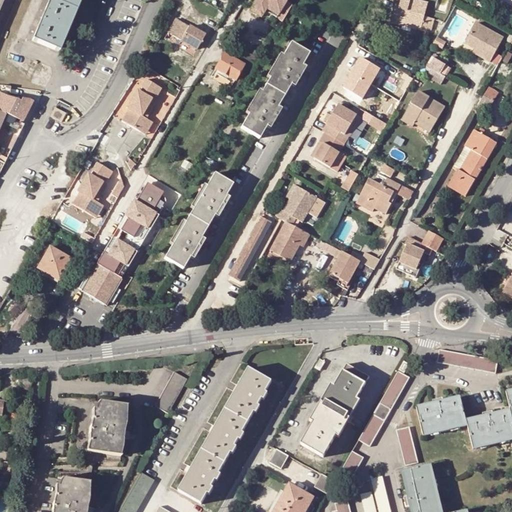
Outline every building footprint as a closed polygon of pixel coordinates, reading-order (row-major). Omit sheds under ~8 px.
[(80,0),(47,0),(31,40),(58,52),(80,0)] [(268,5),(279,12),(277,15),(276,18),(282,22),(292,5),(285,2),(286,0),(256,0),(253,6),(264,13),(266,9),(268,5)] [(396,7),(392,23),(401,26),(402,23),(422,28),(432,31),(435,18),(425,16),(428,2),(419,0),(417,0),(416,6),(410,4),(410,0),(401,0),(400,8),(396,7)] [(266,9),(277,15),(279,12),(268,5),(266,9)] [(262,16),(264,13),(253,6),(251,10),(262,16)] [(511,19),(511,15),(508,13),(503,20),(509,24),(511,19)] [(204,36),(177,21),(169,34),(196,50),(204,36)] [(477,23),(466,43),(475,49),(485,54),(483,58),(491,62),(505,38),(477,23)] [(259,137),(266,126),(278,107),(284,96),(290,84),(301,66),(308,53),(303,51),(290,43),(283,56),(270,78),(266,85),(262,92),(249,114),(241,127),(259,137)] [(244,49),(240,54),(257,64),(260,58),(244,49)] [(485,54),(475,49),(474,52),(483,58),(485,54)] [(246,59),(238,55),(236,59),(224,52),(215,68),(234,79),(246,59)] [(267,76),(270,78),(283,56),(279,54),(267,76)] [(448,61),(442,57),(441,59),(434,55),(427,66),(430,68),(426,75),(441,84),(450,67),(445,65),(448,61)] [(364,99),(381,69),(359,56),(341,86),(364,99)] [(147,77),(150,71),(142,65),(138,71),(147,77)] [(305,68),(301,66),(290,84),(294,87),(305,68)] [(121,120),(141,132),(148,119),(147,119),(143,116),(152,99),(151,98),(153,94),(158,86),(145,78),(141,86),(143,87),(141,91),(136,89),(125,108),(127,109),(121,120)] [(0,162),(4,165),(24,125),(21,123),(33,100),(23,96),(20,101),(9,95),(10,87),(0,85),(0,162)] [(162,88),(158,86),(153,94),(157,97),(162,88)] [(482,100),(491,106),(499,92),(490,87),(482,100)] [(245,112),(249,114),(262,92),(258,90),(245,112)] [(413,126),(415,123),(430,132),(445,106),(418,91),(402,120),(413,126)] [(152,99),(143,116),(147,119),(157,101),(152,99)] [(491,106),(482,100),(478,108),(487,113),(491,106)] [(357,115),(339,104),(332,116),(328,122),(323,131),(325,133),(343,144),(345,144),(345,145),(356,126),(352,123),(357,115)] [(278,107),(266,126),(270,128),(281,109),(278,107)] [(55,108),(51,116),(61,121),(65,113),(55,108)] [(361,118),(357,115),(352,123),(356,126),(361,118)] [(387,124),(373,116),(369,123),(383,131),(387,124)] [(153,122),(148,119),(141,132),(146,135),(153,122)] [(430,132),(415,123),(413,126),(428,135),(430,132)] [(475,130),(465,146),(472,150),(476,152),(464,173),(460,171),(458,169),(449,185),(466,195),(497,143),(483,135),(485,130),(481,128),(479,132),(475,130)] [(325,133),(320,141),(323,143),(315,157),(331,166),(340,153),(345,144),(343,144),(325,133)] [(323,143),(320,141),(312,155),(314,157),(315,157),(323,143)] [(464,173),(476,152),(472,150),(460,171),(464,173)] [(346,156),(340,153),(331,166),(338,170),(346,156)] [(192,163),(184,160),(181,166),(188,170),(192,163)] [(72,204),(93,216),(100,203),(98,202),(94,200),(104,182),(102,180),(104,177),(108,169),(96,162),(91,170),(93,171),(91,175),(87,172),(76,192),(78,193),(72,204)] [(395,170),(385,165),(381,172),(391,178),(395,170)] [(113,172),(108,169),(104,177),(109,179),(113,172)] [(351,170),(345,181),(352,185),(358,174),(351,170)] [(151,176),(143,171),(124,204),(131,207),(145,182),(147,183),(151,176)] [(164,258),(183,269),(190,257),(201,238),(208,226),(214,215),(226,195),(233,183),(214,173),(207,186),(194,208),(189,216),(185,222),(172,246),(164,258)] [(418,181),(417,180),(408,175),(402,185),(412,191),(418,181)] [(370,179),(357,203),(373,212),(375,208),(386,214),(392,204),(389,203),(394,192),(398,194),(402,185),(387,178),(383,186),(370,179)] [(349,191),(352,185),(345,181),(341,187),(349,191)] [(94,200),(98,202),(108,185),(104,182),(94,200)] [(288,196),(292,198),(299,185),(296,183),(288,196)] [(203,184),(190,206),(194,208),(207,186),(203,184)] [(304,221),(309,211),(318,196),(299,185),(292,198),(285,209),(281,207),(276,216),(282,219),(286,222),(293,225),(297,217),(304,221)] [(398,194),(397,194),(408,200),(412,191),(402,185),(398,194)] [(394,192),(389,203),(392,204),(397,194),(398,194),(394,192)] [(226,195),(214,215),(218,216),(229,197),(226,195)] [(327,201),(318,196),(309,211),(319,216),(327,201)] [(105,205),(100,203),(93,216),(97,219),(105,205)] [(386,214),(375,208),(373,212),(384,218),(386,214)] [(244,288),(246,285),(282,219),(276,216),(265,211),(230,276),(240,282),(238,285),(244,288)] [(124,225),(112,246),(131,258),(143,237),(141,236),(151,218),(141,212),(139,216),(136,215),(129,228),(124,225)] [(182,220),(168,244),(172,246),(185,222),(182,220)] [(286,222),(271,251),(290,261),(298,245),(300,241),(305,243),(310,234),(293,225),(286,222)] [(443,239),(428,230),(420,243),(432,248),(436,251),(443,239)] [(201,238),(190,257),(193,258),(204,240),(201,238)] [(411,239),(400,262),(416,269),(423,253),(428,256),(432,248),(420,243),(411,239)] [(328,253),(329,251),(331,246),(322,241),(318,247),(328,253)] [(343,252),(331,246),(329,251),(339,256),(340,257),(343,252)] [(36,268),(49,276),(51,274),(60,279),(71,259),(49,247),(36,268)] [(287,266),(290,261),(271,251),(268,256),(287,266)] [(350,256),(360,261),(363,257),(352,251),(350,256)] [(343,252),(340,257),(339,256),(331,273),(335,276),(347,254),(343,252)] [(374,269),(379,260),(365,252),(363,257),(360,261),(374,269)] [(350,256),(347,254),(335,276),(340,278),(348,283),(360,261),(350,256)] [(419,271),(416,269),(400,262),(397,268),(415,277),(419,271)] [(97,266),(82,293),(105,306),(121,279),(97,266)] [(345,289),(348,283),(340,278),(337,284),(345,289)] [(498,361),(440,350),(438,362),(496,373),(498,361)] [(320,371),(326,362),(321,359),(315,368),(320,371)] [(405,361),(400,370),(405,373),(410,364),(405,361)] [(347,364),(335,386),(314,423),(302,444),(325,456),(337,435),(358,399),(370,378),(347,364)] [(250,369),(227,410),(248,422),(271,381),(250,369)] [(19,384),(31,384),(31,370),(20,371),(20,377),(19,377),(19,384)] [(187,379),(175,372),(155,406),(168,414),(187,379)] [(399,372),(380,404),(392,410),(410,378),(399,372)] [(31,384),(19,384),(20,392),(30,391),(31,384)] [(332,384),(311,421),(314,423),(335,386),(332,384)] [(424,436),(468,426),(467,422),(461,398),(418,408),(424,436)] [(361,401),(358,399),(337,435),(340,437),(361,401)] [(126,406),(97,402),(96,409),(92,409),(92,418),(89,429),(88,452),(121,456),(122,439),(124,427),(126,406)] [(227,410),(203,450),(224,463),(248,422),(227,410)] [(511,415),(511,411),(467,422),(468,426),(473,449),(511,439),(511,415)] [(374,415),(359,440),(371,446),(385,421),(374,415)] [(419,463),(411,427),(398,430),(407,466),(419,463)] [(271,462),(282,468),(289,456),(277,449),(271,462)] [(203,450),(180,491),(201,503),(224,463),(203,450)] [(353,451),(339,476),(349,483),(364,458),(353,451)] [(0,489),(8,491),(10,474),(0,472),(0,464),(0,461),(0,489)] [(442,511),(432,465),(403,472),(412,511),(442,511)] [(141,473),(119,511),(135,511),(154,481),(141,473)] [(316,487),(327,493),(334,480),(323,474),(316,487)] [(391,511),(382,475),(371,478),(379,511),(391,511)] [(89,482),(62,478),(59,485),(55,485),(55,497),(52,509),(52,511),(86,511),(88,502),(89,482)] [(306,511),(314,499),(315,497),(290,483),(273,511),(306,511)] [(377,511),(372,491),(361,494),(366,511),(377,511)] [(351,511),(349,501),(336,504),(338,511),(334,511),(333,511),(351,511)]
